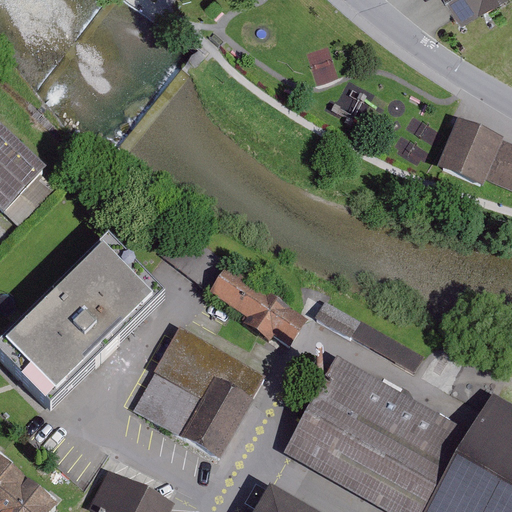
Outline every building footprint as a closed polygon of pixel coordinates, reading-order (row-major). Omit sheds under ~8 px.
[(447,0),(461,23),(499,0),(447,0)] [(511,148),(458,126),(437,174),(483,193),(488,184),(511,194),(511,148)] [(0,217),(4,221),(6,218),(20,231),(56,193),(42,181),(47,175),(0,131),(0,217)] [(109,247),(0,353),(0,365),(51,418),(165,305),(109,247)] [(228,274),(210,301),(247,326),(243,332),(270,350),(274,345),(291,356),(309,329),(228,274)] [(330,309),(321,325),(413,378),(422,362),(330,309)] [(180,333),(133,415),(219,465),(266,383),(180,333)] [(301,511),(271,494),(260,511),(511,511),(511,416),(495,406),(475,441),(338,363),(282,460),(372,511),(301,511)] [(0,511),(56,511),(43,501),(41,503),(12,479),(14,477),(0,465),(0,511)] [(174,511),(175,511),(109,478),(91,511),(174,511)]
